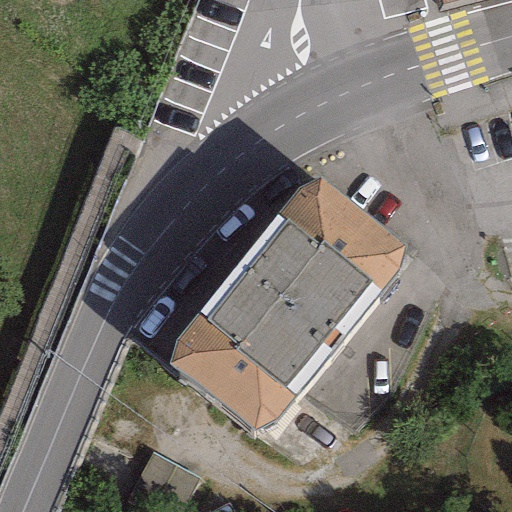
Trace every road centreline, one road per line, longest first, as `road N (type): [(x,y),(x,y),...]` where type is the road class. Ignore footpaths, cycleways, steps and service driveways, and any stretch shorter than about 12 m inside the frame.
road 1 (residential): [(27,511),(110,305),(220,168),(311,109)]
road 2 (residential): [(311,109),(511,37)]
